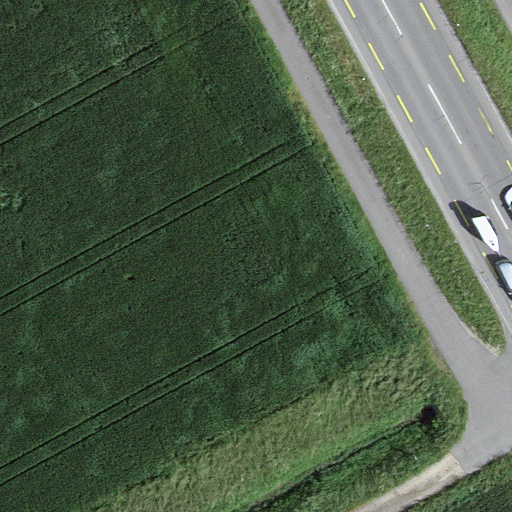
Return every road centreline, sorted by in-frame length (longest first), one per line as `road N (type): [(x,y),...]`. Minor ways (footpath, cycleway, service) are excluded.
road 1 (track): [(511,428),(416,280),(262,0)]
road 2 (primary): [(511,240),(381,0)]
road 3 (track): [(371,511),(511,433)]
